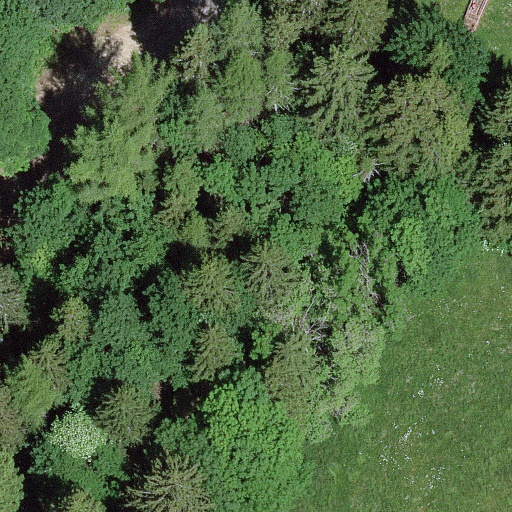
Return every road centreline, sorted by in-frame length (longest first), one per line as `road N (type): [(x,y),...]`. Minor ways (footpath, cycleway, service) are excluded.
road 1 (unclassified): [(215,0),(268,44),(511,166)]
road 2 (track): [(199,0),(0,250)]
